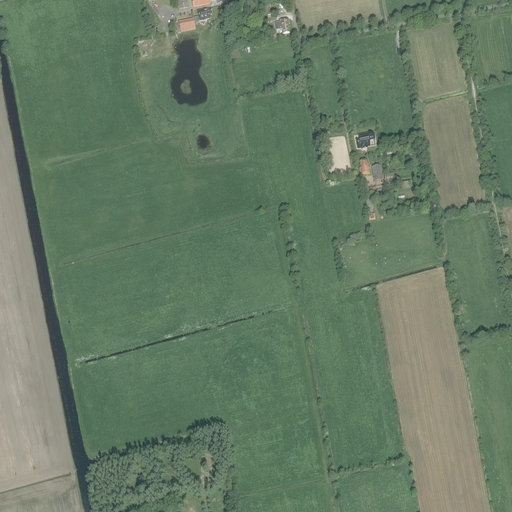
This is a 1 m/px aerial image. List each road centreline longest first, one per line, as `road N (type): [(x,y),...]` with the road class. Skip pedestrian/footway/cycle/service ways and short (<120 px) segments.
road 1 (unclassified): [(290,0),(299,44),(511,3)]
road 2 (track): [(299,44),(323,175),(367,178)]
